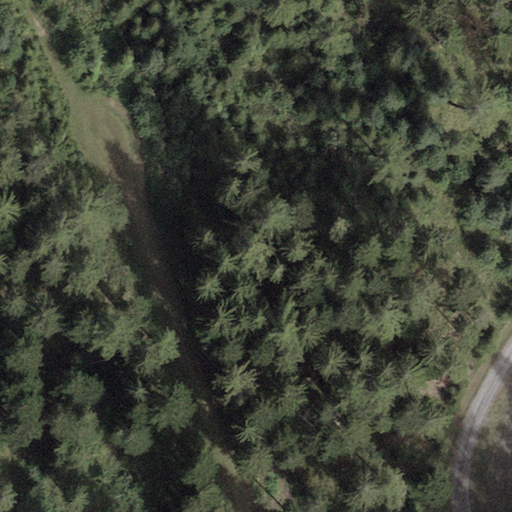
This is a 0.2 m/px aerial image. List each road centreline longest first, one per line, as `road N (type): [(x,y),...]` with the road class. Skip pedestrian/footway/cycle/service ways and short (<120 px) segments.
road 1 (track): [(245,511),(121,167),(24,0)]
road 2 (track): [(511,365),(467,445),(464,511)]
